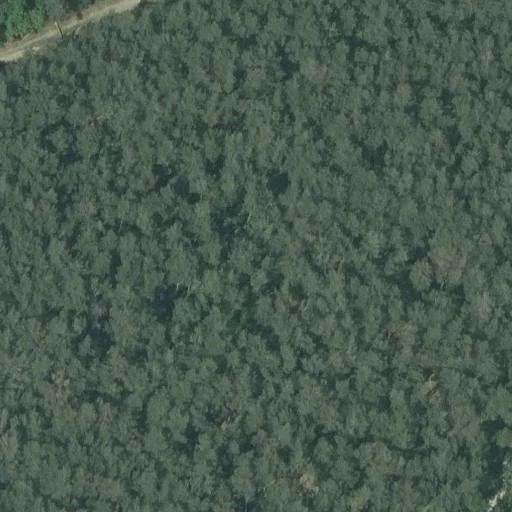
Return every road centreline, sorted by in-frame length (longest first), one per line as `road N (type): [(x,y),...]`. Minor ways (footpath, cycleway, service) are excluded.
road 1 (track): [(250,0),(0,100)]
road 2 (unknown): [(173,0),(0,72)]
